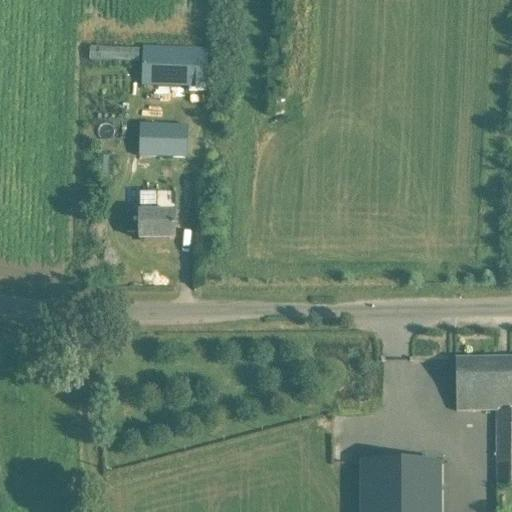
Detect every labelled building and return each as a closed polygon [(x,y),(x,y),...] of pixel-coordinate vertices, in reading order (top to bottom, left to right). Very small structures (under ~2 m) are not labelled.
[(138,47),(88,45),(87,60),(138,62),(138,47)] [(195,89),(197,52),(147,49),(145,87),(195,89)] [(140,125),(139,147),(163,148),(163,158),(187,159),(187,149),(188,127),(164,126),(140,125)] [(159,211),(159,191),(139,192),(139,216),(127,216),(128,234),(140,233),(140,241),(175,240),(174,211),(159,211)] [(511,359),(456,360),(456,380),(456,411),(469,410),(498,410),(498,424),(499,487),(511,486),(511,359)] [(441,511),(441,462),(360,462),(360,511),(441,511)]
